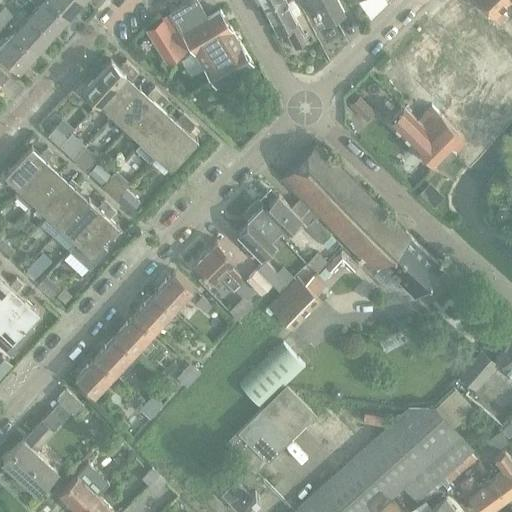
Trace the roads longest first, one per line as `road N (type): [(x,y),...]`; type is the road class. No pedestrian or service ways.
road 1 (residential): [(0,427),(307,108)]
road 2 (residential): [(511,304),(307,108)]
road 3 (residential): [(307,108),(414,0)]
road 4 (residential): [(307,108),(242,0)]
